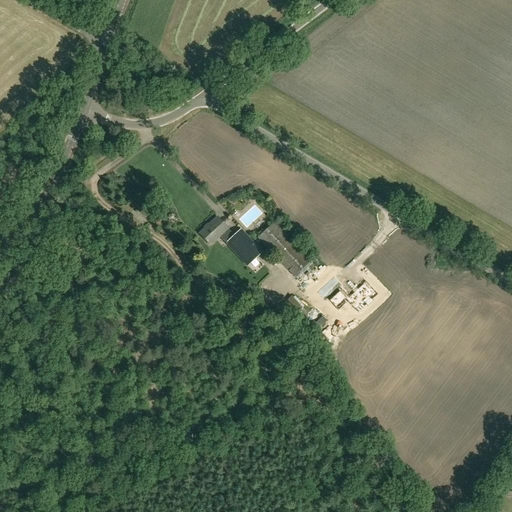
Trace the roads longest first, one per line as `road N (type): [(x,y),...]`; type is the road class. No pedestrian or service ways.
road 1 (unclassified): [(511,282),(205,94)]
road 2 (tertiary): [(0,256),(50,191),(83,111)]
road 3 (unclassified): [(205,94),(330,0)]
road 4 (unclassified): [(83,111),(144,125),(205,94)]
